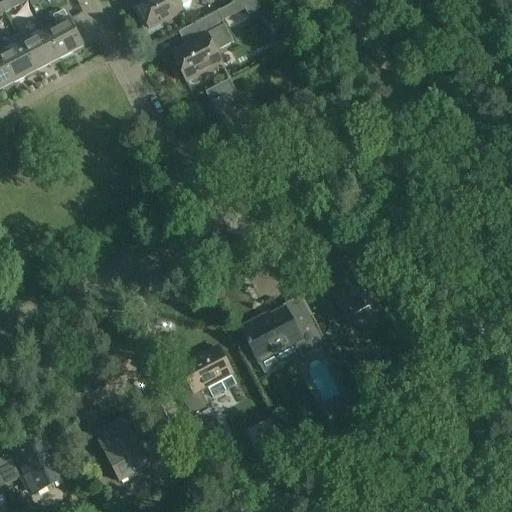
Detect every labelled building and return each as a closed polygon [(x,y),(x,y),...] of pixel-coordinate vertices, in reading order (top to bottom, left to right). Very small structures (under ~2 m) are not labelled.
[(7,0),(12,9),(28,0),(27,0),(7,0)] [(144,0),(136,4),(149,29),(182,13),(176,0),(144,0)] [(240,0),(247,14),(258,9),(253,0),(240,0)] [(45,31),(60,59),(83,47),(64,10),(53,16),(57,24),(45,31)] [(215,52),(232,43),(217,12),(196,23),(202,36),(170,52),(186,83),(221,65),(215,52)] [(21,43),(36,71),(60,59),(45,31),(40,22),(30,28),(34,36),(21,43)] [(0,53),(0,57),(13,83),(36,71),(21,43),(17,34),(6,40),(11,48),(0,53)] [(0,90),(13,83),(0,57),(0,90)] [(205,92),(212,105),(200,111),(221,152),(245,140),(224,99),(236,93),(229,80),(205,92)] [(328,283),(346,319),(379,302),(355,255),(334,266),(340,277),(328,283)] [(311,318),(294,327),(285,310),(259,323),(257,320),(240,329),(259,365),(294,346),(301,359),(326,346),(311,318)] [(179,367),(188,384),(178,390),(203,440),(221,431),(200,391),(207,387),(212,398),(236,385),(217,347),(179,367)] [(188,429),(167,389),(142,402),(162,442),(188,429)] [(344,394),(322,406),(333,427),(355,416),(344,394)] [(230,426),(252,429),(256,406),(241,403),(239,415),(232,414),(230,426)] [(148,467),(124,421),(95,435),(119,482),(148,467)] [(286,448),(275,427),(256,437),(267,457),(286,448)] [(0,459),(0,477),(4,486),(26,475),(36,494),(65,479),(41,433),(12,448),(14,452),(0,459)]
